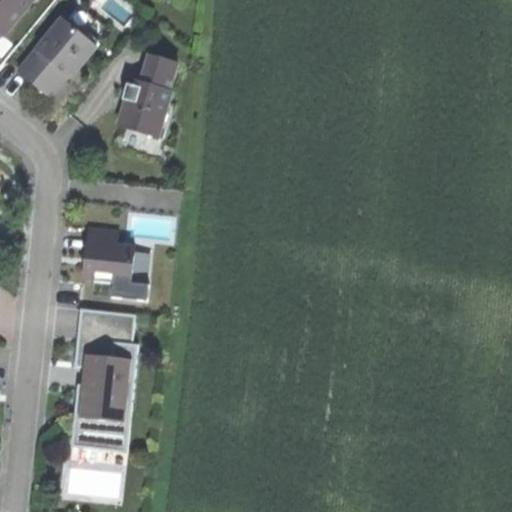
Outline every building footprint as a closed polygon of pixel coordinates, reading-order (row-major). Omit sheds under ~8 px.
[(30,0),(0,0),(0,34),(1,35),(30,0)] [(63,20),(20,72),(36,85),(52,98),(69,77),(74,77),(98,49),(95,46),(99,42),(84,30),(81,35),(63,20)] [(119,127),(159,138),(172,92),(170,92),(177,64),(149,56),(142,83),(135,82),(133,90),(135,91),(133,96),(132,100),(128,99),(119,127)] [(116,229),(87,227),(84,256),(82,277),(93,278),(93,279),(111,281),(111,280),(130,281),(133,245),(115,243),(116,229)] [(130,281),(111,280),(111,281),(110,295),(146,299),(147,283),(130,281)] [(136,316),(81,311),(76,368),(85,369),(84,377),(83,386),(78,385),(73,444),(86,445),(87,432),(124,436),(124,438),(127,410),(132,410),(138,346),(133,346),(136,316)]
